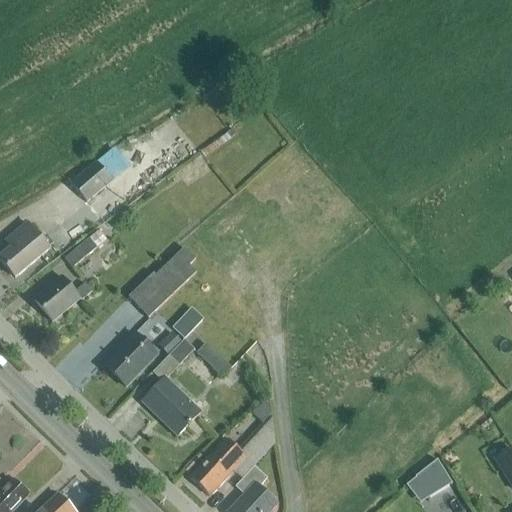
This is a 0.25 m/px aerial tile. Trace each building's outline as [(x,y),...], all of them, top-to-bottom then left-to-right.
[(112,182),(96,164),(70,185),(86,204),(112,182)] [(201,174),(196,168),(183,177),(188,184),(201,174)] [(316,169),(290,194),(328,234),(354,210),(316,169)] [(204,264),(223,282),(285,221),(266,202),(204,264)] [(48,249),(53,245),(45,237),(40,241),(27,225),(11,237),(17,244),(0,258),(0,262),(15,280),(49,251),(48,249)] [(72,269),(96,249),(106,241),(99,232),(64,260),(72,269)] [(149,278),(128,298),(139,309),(148,319),(196,274),(189,267),(195,261),(193,259),(184,250),(151,281),(149,278)] [(81,302),(92,293),(85,285),(74,294),(61,278),(33,301),(52,324),(79,300),(81,302)] [(231,369),(258,341),(233,317),(206,345),(231,369)] [(172,335),(160,348),(168,355),(180,343),(172,335)] [(126,388),(156,357),(134,336),(104,367),(126,388)] [(165,380),(194,351),(184,342),(153,374),(162,383),(142,404),(177,438),(200,414),(165,380)] [(206,345),(196,355),(221,379),(231,369),(206,345)] [(268,416),(236,451),(225,440),(189,479),(209,498),(233,472),(243,480),(254,468),(275,446),(272,420),(268,416)] [(511,449),(511,448),(492,459),(511,492),(511,449)] [(437,463),(428,470),(436,485),(446,480),(437,463)] [(254,468),(243,480),(235,488),(244,497),(229,511),(270,511),(276,506),(258,489),(267,480),(254,468)] [(0,511),(12,511),(27,497),(12,482),(0,494),(0,511)] [(72,511),(58,496),(39,511),(72,511)]
